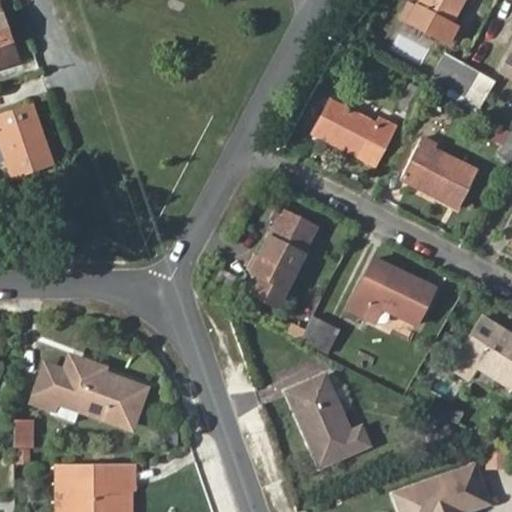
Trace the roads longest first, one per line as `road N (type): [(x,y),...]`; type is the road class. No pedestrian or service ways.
road 1 (residential): [(511,286),(242,147)]
road 2 (residential): [(162,297),(204,354),(257,511)]
road 3 (residential): [(162,297),(242,147)]
road 4 (residential): [(242,147),(321,0)]
road 5 (residential): [(0,284),(135,286),(162,297)]
